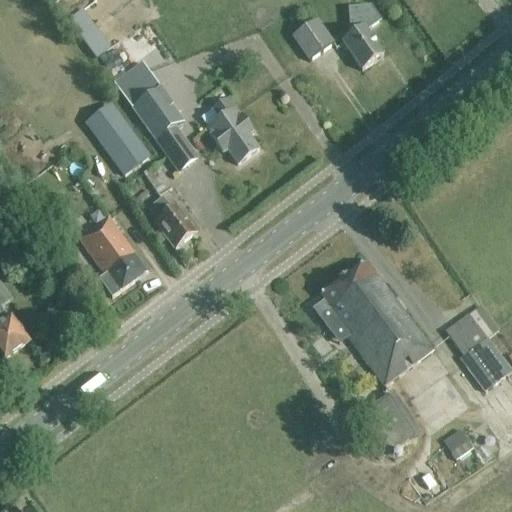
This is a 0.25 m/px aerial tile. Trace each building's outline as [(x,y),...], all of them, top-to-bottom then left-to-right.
[(348,10),(350,39),(342,45),(361,73),(383,58),(366,34),(381,23),(371,8),(348,10)] [(310,64),(334,47),(317,22),(293,39),(310,64)] [(154,145),(176,176),(196,162),(174,130),(183,123),(146,74),(121,92),(135,111),(132,113),(155,144),(154,145)] [(219,122),(204,133),(221,157),(226,154),(236,168),(257,153),(247,139),(251,135),(227,102),(212,113),(219,122)] [(131,177),(150,163),(115,115),(95,129),(131,177)] [(63,155),(72,149),(62,134),(53,140),(63,155)] [(144,177),(159,200),(172,191),(156,168),(144,177)] [(172,252),(193,236),(175,211),(171,214),(161,201),(148,211),(157,224),(154,226),(172,252)] [(0,249),(14,239),(0,221),(0,249)] [(111,299),(146,275),(109,221),(79,242),(103,278),(99,281),(111,299)] [(382,391),(431,355),(365,265),(321,298),(325,303),(312,312),(321,325),(327,321),(334,329),(335,328),(382,391)] [(9,326),(0,312),(10,306),(0,290),(0,354),(6,364),(30,348),(12,323),(9,326)] [(36,301),(15,325),(38,347),(60,323),(36,301)] [(444,335),(463,360),(460,362),(484,394),(511,374),(488,342),(469,317),(444,335)] [(454,351),(411,373),(421,392),(464,371),(454,351)] [(421,438),(394,394),(348,423),(358,437),(365,433),(383,462),(421,438)] [(488,434),(497,448),(511,438),(511,431),(506,422),(488,434)] [(460,433),(443,444),(456,463),(473,452),(460,433)]
